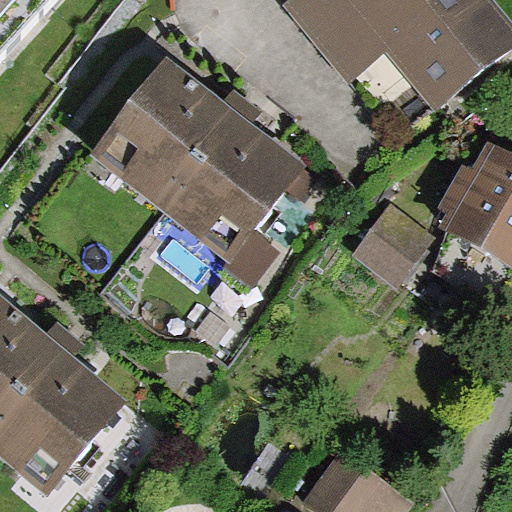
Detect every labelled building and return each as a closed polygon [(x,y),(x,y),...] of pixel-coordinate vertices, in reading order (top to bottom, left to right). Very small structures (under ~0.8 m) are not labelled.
[(0,0),(0,54),(48,0),(0,0)] [(435,113),(511,52),(511,21),(495,0),(291,0),(288,2),(354,86),(391,57),(435,113)] [(261,232),(312,164),(170,59),(96,158),(260,278),(282,248),(261,232)] [(511,267),(511,159),(489,147),(443,230),(511,267)] [(397,288),(434,238),(392,207),(355,258),(397,288)] [(0,449),(49,491),(129,394),(0,287),(0,449)] [(414,511),(419,505),(344,453),(307,507),(314,511),(414,511)]
